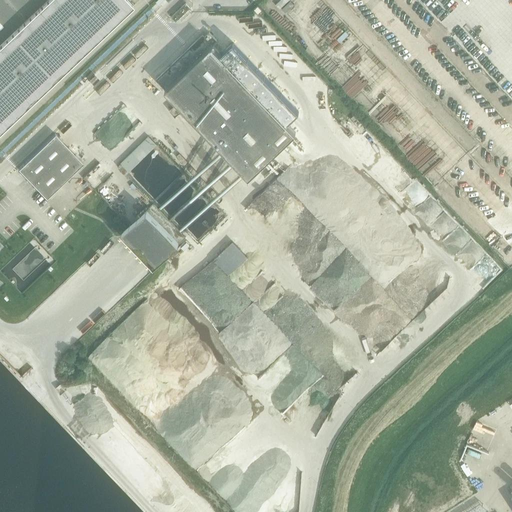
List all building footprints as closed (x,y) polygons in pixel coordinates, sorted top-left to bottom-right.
[(0,0),(0,127),(133,2),(132,1),(131,0),(0,0)] [(280,0),(276,4),(280,9),(288,0),(280,0)] [(176,21),(190,8),(185,3),(171,17),(176,21)] [(287,123),(299,112),(232,42),(220,53),(212,45),(217,40),(209,32),(204,36),(203,35),(156,79),(249,176),(296,132),(287,123)] [(46,198),(83,163),(55,134),(18,168),(46,198)] [(148,136),(144,140),(143,141),(152,149),(153,148),(157,144),(148,136)] [(139,161),(152,149),(143,141),(131,153),(139,161)] [(131,153),(130,154),(118,166),(126,174),(138,162),(139,161),(131,153)] [(153,268),(185,237),(153,204),(121,234),(153,268)] [(235,277),(256,259),(241,241),(220,259),(235,277)] [(250,365),(255,362),(250,350),(244,352),(250,365)]
